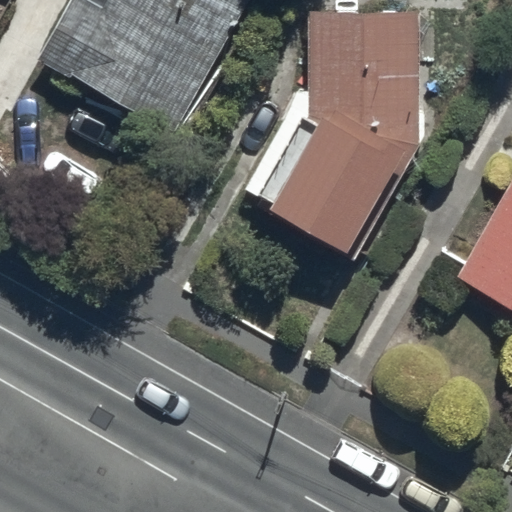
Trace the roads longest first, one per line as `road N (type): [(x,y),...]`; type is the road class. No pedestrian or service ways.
road 1 (secondary): [(0,332),(161,423)]
road 2 (secondary): [(161,423),(318,511)]
